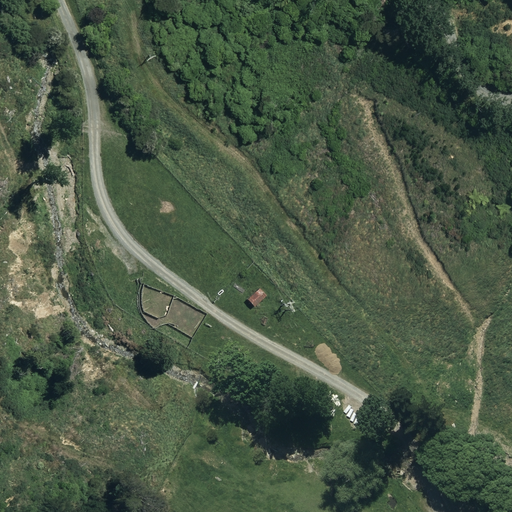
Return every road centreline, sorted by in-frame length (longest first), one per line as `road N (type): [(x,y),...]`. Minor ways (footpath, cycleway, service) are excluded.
road 1 (track): [(438,511),(394,424),(234,326),(115,229),(96,180),(84,63),(58,0)]
road 2 (track): [(511,96),(478,80),(438,14),(420,0)]
